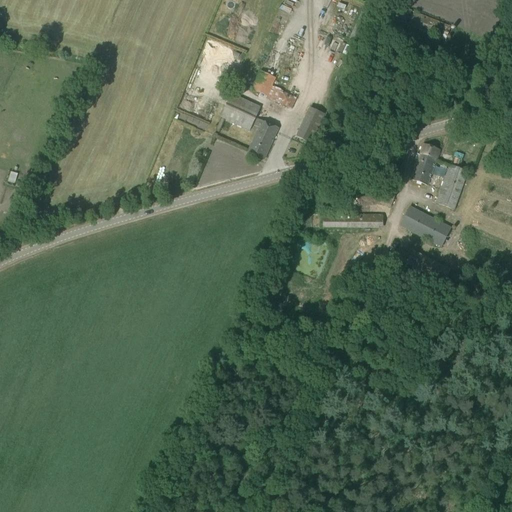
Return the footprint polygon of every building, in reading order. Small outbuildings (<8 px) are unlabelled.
[(446,41),(451,27),(395,4),(389,18),(446,41)] [(335,44),(340,34),(333,30),(328,40),(335,44)] [(260,73),(252,90),(268,97),(267,98),(292,109),(297,98),(294,97),(284,92),(273,87),(276,79),(260,71),(260,73)] [(182,109),(186,96),(180,94),(176,107),(182,109)] [(250,131),(261,107),(232,94),(221,118),(250,131)] [(314,146),(328,116),(310,108),(296,137),(314,146)] [(279,129),(257,119),(253,126),(258,128),(247,152),(264,160),(279,129)] [(428,186),(440,151),(424,145),(411,180),(428,186)] [(454,210),(467,172),(450,166),(436,204),(454,210)] [(497,167),(494,175),(506,179),(508,171),(497,167)] [(392,208),(399,186),(386,183),(380,204),(392,208)] [(441,248),(452,228),(410,207),(400,226),(441,248)] [(382,228),(382,215),(323,215),(323,228),(382,228)] [(309,240),(286,251),(297,271),(312,264),(308,257),(316,254),(309,240)] [(444,284),(451,270),(401,244),(394,258),(444,284)]
